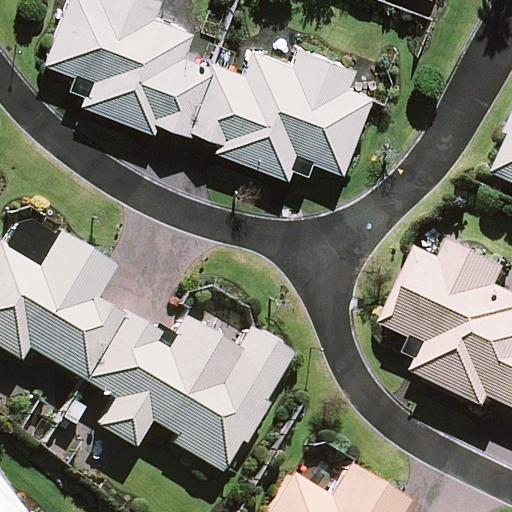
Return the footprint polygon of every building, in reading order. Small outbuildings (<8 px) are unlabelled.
[(70,0),(50,56),(93,72),(83,97),(285,171),(293,150),(339,167),(366,92),(344,84),(351,66),(298,46),(290,67),(249,52),(242,73),(177,49),(185,28),(145,14),(150,0),(70,0)] [(511,147),(498,178),(511,184),(511,147)] [(0,247),(0,346),(13,354),(21,340),(107,392),(91,418),(132,442),(144,421),(217,465),(285,352),(243,326),(232,345),(178,313),(163,339),(89,295),(108,263),(57,232),(34,268),(0,247)] [(446,264),(425,255),(391,328),(433,347),(421,374),(491,405),(497,391),(511,397),(511,295),(498,289),(506,272),(453,248),(446,264)] [(399,511),(405,501),(346,466),(328,497),(288,473),(265,511),(399,511)] [(0,511),(19,511),(0,486),(0,511)]
